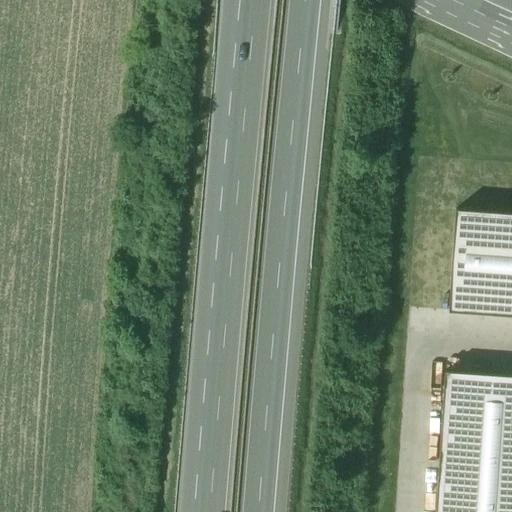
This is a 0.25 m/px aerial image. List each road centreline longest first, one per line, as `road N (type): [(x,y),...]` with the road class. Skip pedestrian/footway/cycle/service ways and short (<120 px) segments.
road 1 (motorway): [(268,511),(310,0)]
road 2 (motorway): [(251,0),(210,511)]
